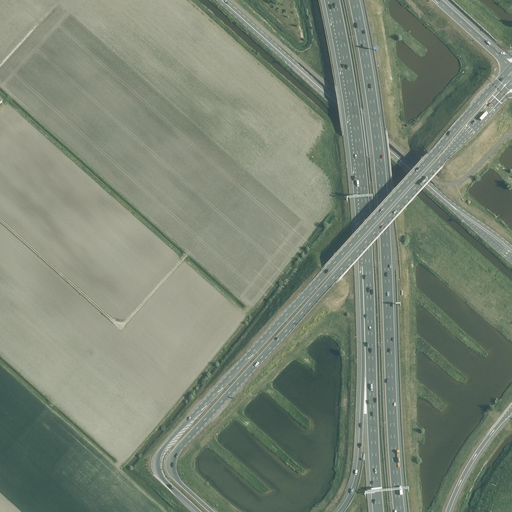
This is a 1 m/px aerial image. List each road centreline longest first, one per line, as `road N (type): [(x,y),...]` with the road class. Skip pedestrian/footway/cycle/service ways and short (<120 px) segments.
road 1 (motorway): [(510,67),(159,452),(157,472),(198,511)]
road 2 (motorway): [(211,511),(175,478),(171,458),(510,84)]
road 3 (motorway): [(399,511),(382,192),(354,0)]
road 4 (motorway): [(333,0),(362,182),(370,358)]
road 5 (secondary): [(441,196),(220,0)]
road 6 (track): [(187,253),(122,326),(0,221)]
road 7 (motorway): [(370,358),(358,468),(339,511)]
road 8 (motorway): [(370,358),(377,511)]
